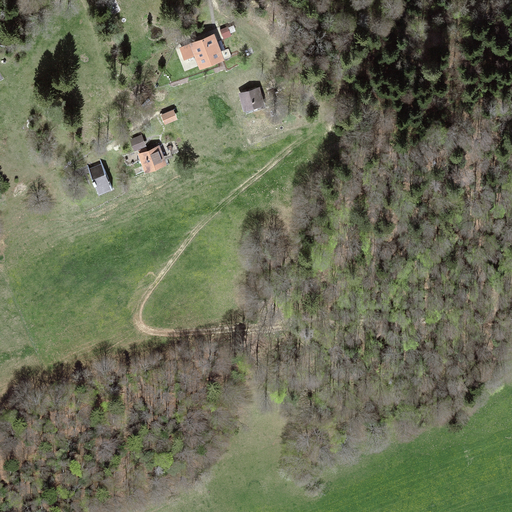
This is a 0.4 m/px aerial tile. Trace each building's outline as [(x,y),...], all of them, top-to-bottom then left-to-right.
[(183,19),(178,13),(170,20),(175,25),(183,19)] [(196,51),(201,64),(221,56),(215,41),(214,41),(211,35),(182,47),(185,55),(196,51)] [(241,93),(245,106),(261,101),(258,88),(241,93)] [(163,114),(166,120),(175,116),(173,110),(163,114)] [(141,136),(132,140),(135,147),(144,143),(141,136)] [(146,166),(162,160),(157,146),(144,151),(144,148),(140,150),(146,166)] [(103,164),(89,170),(97,188),(111,183),(103,164)]
